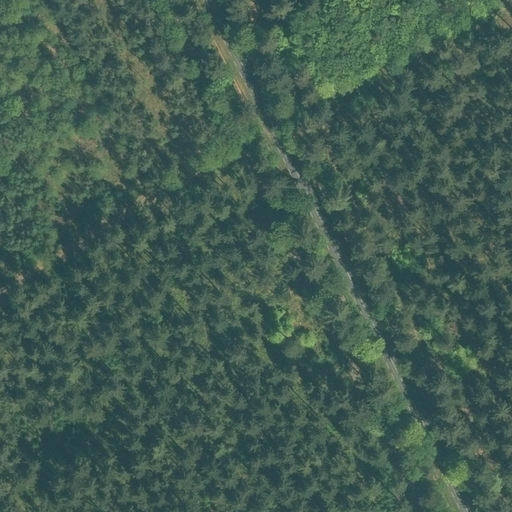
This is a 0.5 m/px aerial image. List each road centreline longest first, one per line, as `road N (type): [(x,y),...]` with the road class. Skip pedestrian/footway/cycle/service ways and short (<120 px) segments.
road 1 (track): [(511,2),(270,117),(0,283)]
road 2 (track): [(508,511),(249,0)]
road 3 (primary): [(467,511),(209,0)]
